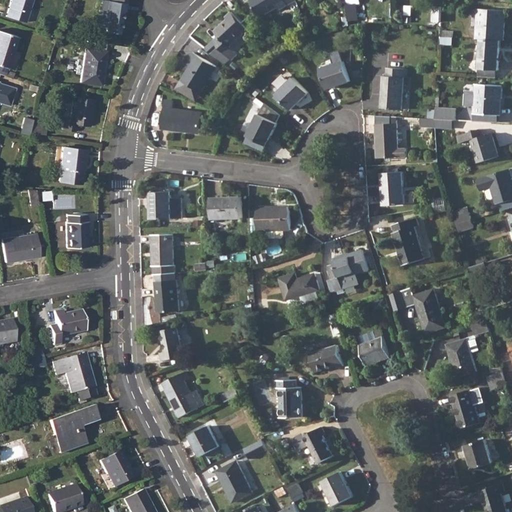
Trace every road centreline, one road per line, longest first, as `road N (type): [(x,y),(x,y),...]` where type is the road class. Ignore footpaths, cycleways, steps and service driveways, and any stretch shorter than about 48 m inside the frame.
road 1 (residential): [(388,508),(349,420),(361,395),(400,385),(422,397),(456,511)]
road 2 (residential): [(197,511),(132,379),(125,274)]
road 3 (residential): [(298,176),(319,220),(341,226),(355,217),(352,128),(319,129),(305,147)]
road 4 (residential): [(125,154),(298,176)]
road 5 (residential): [(125,154),(148,73),(172,34)]
road 6 (residential): [(125,274),(0,296)]
road 7 (residential): [(125,274),(125,154)]
